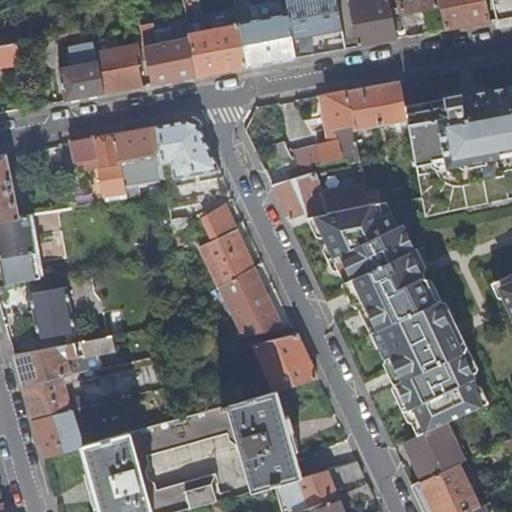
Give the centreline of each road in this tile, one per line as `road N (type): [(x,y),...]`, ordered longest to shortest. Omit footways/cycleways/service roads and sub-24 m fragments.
road 1 (residential): [(217,95),(226,150),(374,464)]
road 2 (residential): [(511,38),(217,95)]
road 3 (residential): [(0,139),(217,95)]
road 4 (residential): [(33,511),(0,392)]
